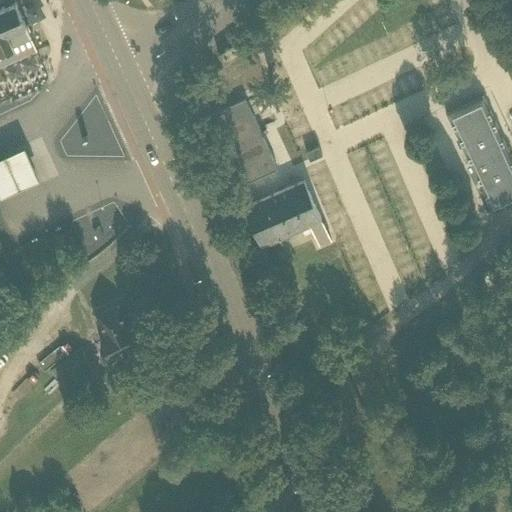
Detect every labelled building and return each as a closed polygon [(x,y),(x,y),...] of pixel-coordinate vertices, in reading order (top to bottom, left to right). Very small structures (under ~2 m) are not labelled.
[(0,65),(37,50),(31,37),(16,2),(0,8),(0,65)] [(241,52),(238,47),(235,42),(218,54),(225,64),(241,52)] [(511,156),(483,94),(445,112),(492,210),(511,200),(511,156)] [(245,98),(213,113),(201,118),(234,188),(277,167),(245,98)] [(393,129),(337,153),(389,275),(445,251),(393,129)] [(318,145),(306,151),(310,160),(322,154),(318,145)] [(0,158),(0,195),(1,197),(20,188),(38,179),(24,147),(5,156),(0,158)] [(286,250),(279,235),(309,221),(319,245),(331,239),(320,216),(321,216),(304,179),(244,207),(267,259),(286,250)] [(107,356),(140,341),(133,326),(128,328),(117,304),(97,313),(104,332),(98,335),(107,356)] [(55,377),(64,387),(93,364),(80,348),(45,375),(50,381),(55,377)] [(410,511),(344,367),(323,377),(385,511),(410,511)] [(190,408),(198,421),(212,413),(204,400),(190,408)]
